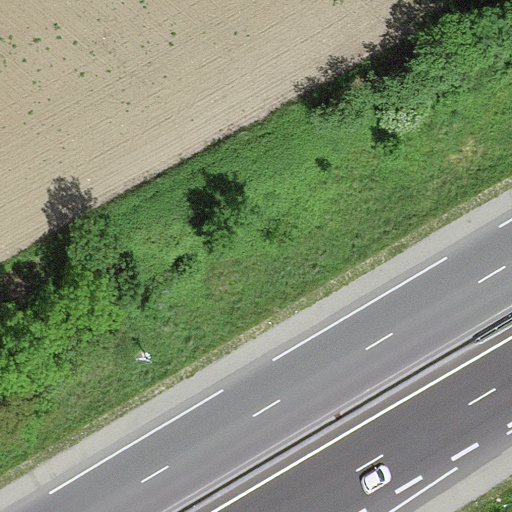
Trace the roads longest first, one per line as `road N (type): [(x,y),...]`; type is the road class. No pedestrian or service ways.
road 1 (trunk): [(511,267),(95,511)]
road 2 (trunk): [(311,511),(511,391)]
